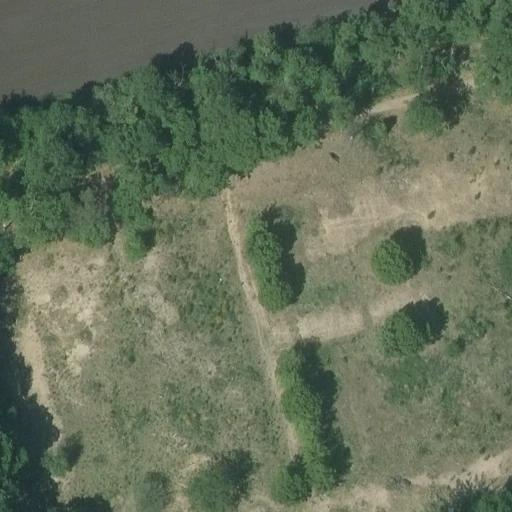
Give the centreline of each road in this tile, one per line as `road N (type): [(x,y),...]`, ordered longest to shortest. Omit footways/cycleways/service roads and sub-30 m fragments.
road 1 (track): [(0,208),(511,72)]
road 2 (track): [(299,480),(214,151)]
